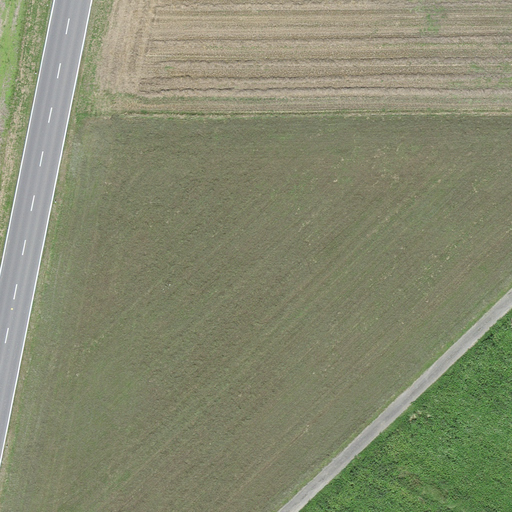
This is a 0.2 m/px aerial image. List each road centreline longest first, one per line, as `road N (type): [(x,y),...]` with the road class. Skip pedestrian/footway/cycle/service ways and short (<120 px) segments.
road 1 (tertiary): [(74,0),(0,375)]
road 2 (track): [(511,302),(296,511)]
